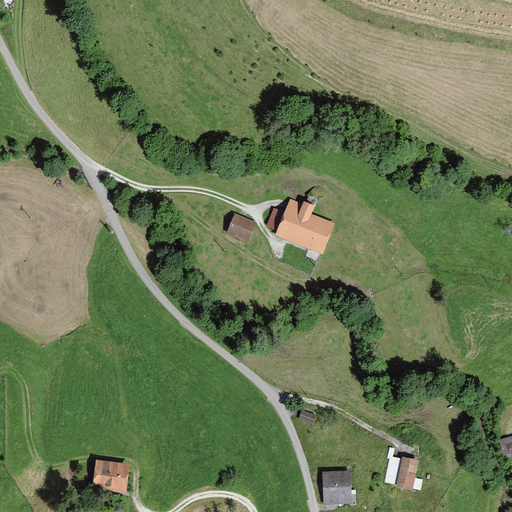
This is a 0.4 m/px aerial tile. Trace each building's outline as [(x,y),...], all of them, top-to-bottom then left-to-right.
[(301,206),(288,200),(273,236),(322,256),(335,227),(308,216),(312,206),(303,202),(301,206)] [(255,224),(235,216),(226,235),(247,244),(255,224)] [(314,417),(303,412),(300,418),(312,423),(314,417)] [(416,465),(400,462),(395,488),(410,491),(416,465)] [(124,467),(94,465),(92,493),(122,495),(124,467)] [(347,474),(322,475),(324,508),(348,507),(347,474)]
